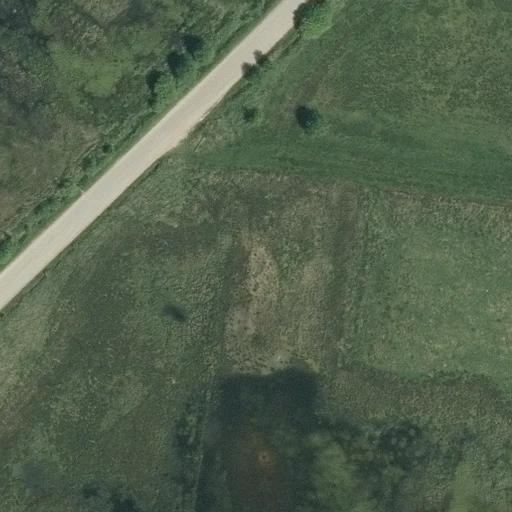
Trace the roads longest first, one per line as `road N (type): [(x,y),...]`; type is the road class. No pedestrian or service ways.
road 1 (track): [(511,192),(154,142)]
road 2 (track): [(0,295),(154,142)]
road 3 (track): [(154,142),(305,0)]
